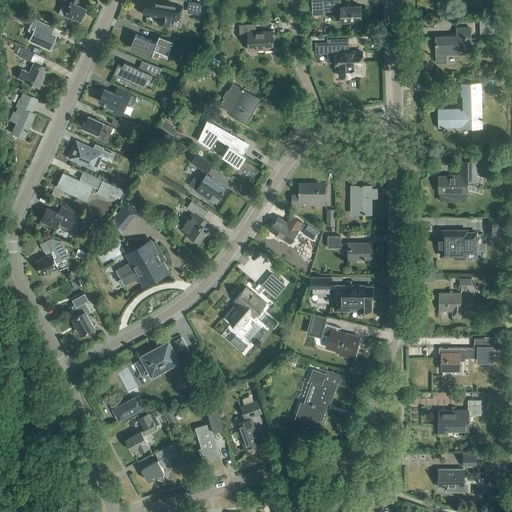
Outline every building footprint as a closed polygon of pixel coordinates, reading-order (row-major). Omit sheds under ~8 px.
[(85,9),(75,5),(76,0),(70,0),(68,6),(61,5),(58,13),(72,20),(73,18),(79,21),(85,9)] [(340,7),(340,1),(323,1),(323,12),(340,11),(341,22),(361,21),(360,6),(340,7)] [(144,2),(142,15),(147,15),(147,16),(150,17),(150,16),(160,17),(159,25),(170,27),(171,19),(180,21),(183,7),(175,6),(176,5),(162,3),(162,5),(157,4),(144,2)] [(206,5),(189,2),(188,10),(205,13),(206,5)] [(13,8),(9,15),(24,22),(27,14),(13,8)] [(30,25),(27,31),(32,33),(29,40),(49,49),(55,36),(52,34),(54,29),(32,19),(30,25)] [(480,35),(498,34),(498,19),(479,20),(480,35)] [(256,33),(256,25),(239,26),(240,36),(247,35),(248,48),(249,48),(249,47),(257,47),(257,50),(265,49),(265,50),(274,50),(273,31),(264,31),(264,32),(256,33)] [(436,64),(447,64),(447,55),(465,54),(465,39),(471,39),(470,28),(457,29),(457,36),(436,37),(436,64)] [(135,34),(130,48),(156,59),(158,51),(168,55),(173,41),(159,36),(157,43),(135,34)] [(327,42),(315,43),(315,54),(327,54),(335,53),(336,66),(339,66),(339,77),(349,76),(349,75),(360,75),(360,62),(362,62),(362,52),(349,53),(348,46),(348,39),(327,39),(327,42)] [(21,48),(15,45),(13,51),(19,54),(21,48)] [(30,61),(33,53),(22,48),(18,56),(30,61)] [(206,54),(201,65),(209,69),(214,58),(206,54)] [(162,69),(142,61),(139,68),(124,62),(122,67),(118,64),(114,73),(117,74),(116,77),(144,90),(145,89),(143,89),(148,78),(150,79),(153,73),(157,75),(160,68),(162,69)] [(41,77),(46,68),(33,62),(28,73),(20,70),(17,78),(25,81),(24,82),(38,88),(42,77),(41,77)] [(260,100),(243,90),(232,84),(228,90),(227,90),(222,98),(224,98),(220,105),(247,121),(260,100)] [(463,108),(438,109),(438,128),(461,128),(461,129),(482,129),(481,124),(481,96),(480,96),(480,84),(460,84),(460,97),(463,97),(463,108)] [(121,88),(117,95),(104,89),(99,101),(115,109),(113,113),(122,116),(128,103),(133,106),(136,97),(131,95),(132,93),(121,88)] [(15,102),(17,95),(13,93),(9,100),(15,102)] [(37,99),(22,93),(20,98),(18,98),(15,107),(17,108),(15,112),(13,111),(9,120),(16,123),(11,133),(23,139),(34,114),(31,113),(37,99)] [(106,143),(113,128),(103,123),(89,116),(83,128),(97,135),(96,138),(106,143)] [(130,133),(133,127),(113,118),(111,124),(130,133)] [(171,124),(164,120),(160,127),(174,136),(177,130),(170,125),(171,124)] [(249,144),(207,120),(198,141),(210,148),(217,138),(229,146),(222,157),(239,168),(246,156),(243,154),(249,144)] [(94,148),(76,140),(68,158),(96,171),(102,156),(108,159),(111,153),(103,150),(104,148),(96,144),(94,148)] [(140,155),(135,153),(131,160),(137,163),(140,155)] [(190,162),(207,173),(213,165),(195,154),(190,162)] [(142,164),(151,170),(156,162),(147,156),(142,164)] [(503,168),(504,160),(490,159),(490,168),(502,169),(502,168),(503,168)] [(440,193),(440,195),(460,201),(462,194),(467,194),(467,182),(477,182),(477,161),(459,161),(458,176),(447,176),(447,177),(439,177),(439,193),(440,193)] [(124,190),(84,172),(80,181),(63,173),(57,187),(86,200),(92,187),(99,190),(98,193),(108,197),(109,193),(120,198),(121,197),(123,198),(125,193),(123,192),(124,190)] [(226,188),(206,175),(201,183),(193,178),(189,186),(207,198),(208,198),(216,203),(220,197),(226,188)] [(325,205),(325,183),(312,183),(312,185),(299,185),(299,194),(291,194),(291,206),(300,206),(300,203),(311,203),(311,205),(325,205)] [(376,198),(376,189),(371,189),(371,186),(351,186),(351,211),(358,211),(358,214),(363,214),(371,214),(371,198),(376,198)] [(130,202),(135,195),(129,190),(124,198),(130,202)] [(205,236),(210,229),(204,225),(207,220),(203,217),(207,212),(192,201),(187,208),(193,212),(181,230),(199,242),(203,236),(205,236)] [(109,224),(120,233),(138,212),(127,202),(109,224)] [(67,226),(73,229),(79,215),(61,207),(58,213),(47,208),(41,221),(64,231),(67,226)] [(335,226),(335,210),(326,210),(326,226),(335,226)] [(302,222),(291,215),(287,223),(278,217),(269,230),(290,243),(298,230),(302,222)] [(489,237),(507,237),(507,219),(489,219),(489,237)] [(315,239),(321,230),(310,224),(305,232),(315,239)] [(468,232),(468,229),(440,230),(440,257),(454,257),(454,259),(466,259),(466,257),(468,257),(468,254),(478,254),(477,232),(468,232)] [(341,244),(341,236),(328,236),(328,248),(348,248),(348,261),(356,261),(356,258),(372,258),(372,244),(348,244),(341,244)] [(62,241),(51,238),(40,244),(44,252),(49,250),(51,254),(47,256),(47,255),(35,261),(42,275),(50,272),(51,273),(57,270),(57,269),(58,268),(56,264),(69,257),(62,241)] [(164,261),(166,259),(155,241),(128,256),(132,262),(116,271),(124,285),(139,279),(143,287),(170,272),(164,261)] [(76,269),(68,273),(71,279),(79,275),(76,269)] [(331,288),(331,278),(309,278),(309,288),(331,288)] [(472,285),(472,278),(459,278),(459,285),(461,285),(461,291),(467,291),(467,285),(472,285)] [(73,289),(79,286),(76,279),(70,282),(73,289)] [(372,287),(335,287),(336,310),(349,310),(349,308),(358,308),(358,311),(371,311),(371,300),(372,300),(372,287)] [(233,324),(238,320),(242,324),(251,315),(254,317),(265,305),(245,288),(234,300),(240,305),(228,319),(233,324)] [(85,293),(72,300),(76,307),(74,307),(79,315),(73,318),(82,335),(83,334),(84,335),(88,333),(88,331),(94,328),(85,312),(88,311),(84,303),(89,300),(85,293)] [(461,316),(461,293),(439,293),(439,311),(452,311),(452,316),(461,316)] [(336,331),(337,327),(325,324),(327,317),(312,314),(306,334),(322,338),(322,335),(329,337),(326,348),(340,352),(339,356),(353,360),(359,337),(336,331)] [(190,351),(182,336),(171,342),(169,339),(140,355),(142,358),(135,362),(142,377),(150,373),(152,377),(181,361),(179,357),(190,351)] [(494,337),(486,337),(486,339),(474,339),(474,348),(438,348),(438,356),(442,356),(442,370),(459,370),(459,361),(465,361),(465,358),(479,358),(479,361),(492,361),(492,349),(506,350),(506,342),(494,341),(494,337)] [(327,371),(325,374),(313,370),(309,381),(316,384),(309,405),(300,402),(295,417),(320,425),(327,404),(329,405),(336,384),(338,385),(343,377),(327,371)] [(144,407),(140,400),(132,404),(130,401),(112,411),(118,422),(144,407)] [(220,457),(212,433),(224,429),(215,400),(205,403),(211,424),(196,428),(202,449),(199,450),(202,458),(209,456),(210,459),(220,457)] [(438,434),(448,434),(457,434),(457,432),(469,432),(469,415),(481,415),(481,400),(468,400),(468,410),(438,410),(438,434)] [(245,418),(261,412),(257,401),(241,407),(245,418)] [(147,434),(157,429),(156,427),(160,424),(157,417),(161,415),(158,409),(139,419),(145,430),(141,432),(141,431),(126,440),(132,451),(138,448),(140,452),(149,447),(143,436),(147,434)] [(260,444),(251,419),(236,424),(239,431),(233,433),(234,436),(240,433),(245,449),(260,444)] [(162,481),(164,472),(161,467),(170,462),(168,458),(183,450),(178,441),(155,453),(159,460),(142,469),(148,481),(154,478),(162,481)] [(491,460),(491,453),(477,453),(463,453),(463,467),(477,467),(477,458),(484,458),(484,460),(491,460)] [(464,492),(464,469),(438,469),(438,487),(446,487),(446,492),(464,492)]
